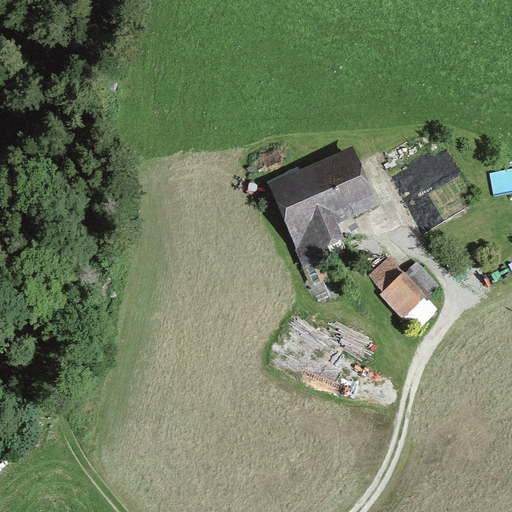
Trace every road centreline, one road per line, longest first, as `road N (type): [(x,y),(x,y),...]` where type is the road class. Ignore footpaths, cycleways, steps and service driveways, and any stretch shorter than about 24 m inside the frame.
road 1 (track): [(358,511),(391,461),(414,373),(434,332),(462,302),(511,280)]
road 2 (track): [(124,511),(72,444),(0,275)]
